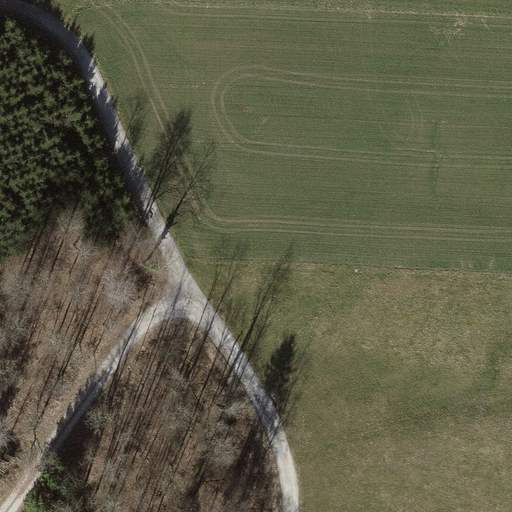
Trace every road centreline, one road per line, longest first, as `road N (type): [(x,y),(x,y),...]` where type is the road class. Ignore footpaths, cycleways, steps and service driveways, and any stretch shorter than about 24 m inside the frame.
road 1 (track): [(0,0),(45,14),(93,67),(174,267),(269,412),(294,511)]
road 2 (track): [(195,295),(130,361),(9,511)]
